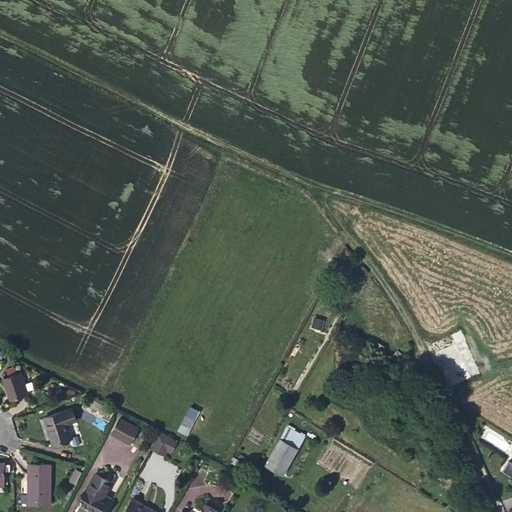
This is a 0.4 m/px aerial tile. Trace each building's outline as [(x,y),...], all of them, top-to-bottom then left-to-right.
[(321,329),(324,321),(315,317),(312,325),(321,329)] [(459,330),(428,341),(446,382),(481,376),(459,330)] [(2,378),(8,394),(11,392),(13,398),(28,392),(20,371),(2,378)] [(191,405),(177,429),(186,434),(200,410),(191,405)] [(63,411),(44,417),(53,444),(73,436),(63,411)] [(132,443),(140,425),(119,416),(111,434),(132,443)] [(304,437),(287,427),(266,464),(283,474),(304,437)] [(159,430),(150,447),(165,455),(168,450),(174,438),(159,430)] [(511,444),(490,430),(483,440),(508,457),(511,451),(511,444)] [(177,440),(174,438),(168,450),(171,452),(177,440)] [(511,462),(508,461),(502,468),(511,474),(511,462)] [(51,464),(29,463),(29,493),(51,494),(51,464)] [(78,503),(92,511),(94,511),(107,511),(114,499),(105,494),(113,481),(96,472),(78,503)] [(159,511),(133,497),(124,511),(159,511)]
